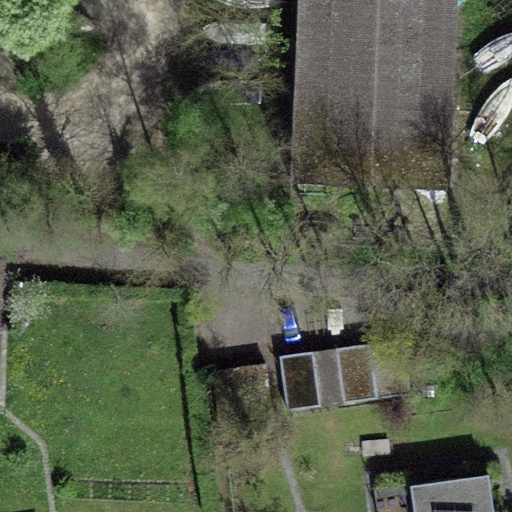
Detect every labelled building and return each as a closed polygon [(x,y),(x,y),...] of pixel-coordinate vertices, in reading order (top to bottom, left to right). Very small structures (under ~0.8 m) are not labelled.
[(465,0),(304,0),(298,161),(458,169),(465,0)] [(326,354),(296,359),(281,361),(289,412),(409,394),(401,343),(386,345),(354,350),(326,354)] [(270,365),(216,372),(224,427),(278,419),(270,365)] [(499,511),(496,483),(415,494),(417,511),(499,511)] [(412,511),(410,492),(380,496),(382,511),(412,511)]
